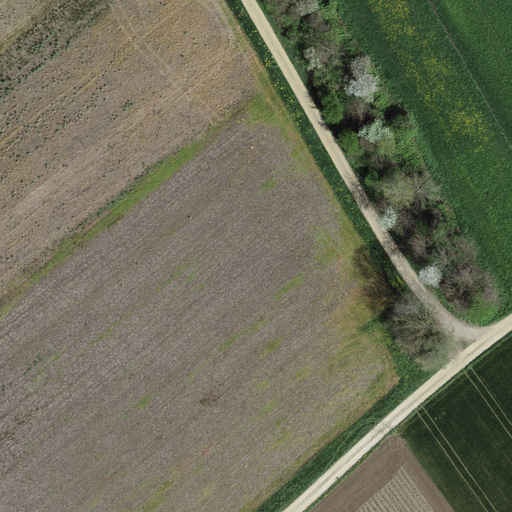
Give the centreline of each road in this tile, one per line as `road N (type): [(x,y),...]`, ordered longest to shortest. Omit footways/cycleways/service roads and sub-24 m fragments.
road 1 (track): [(250,0),(467,355)]
road 2 (track): [(282,511),(511,324)]
